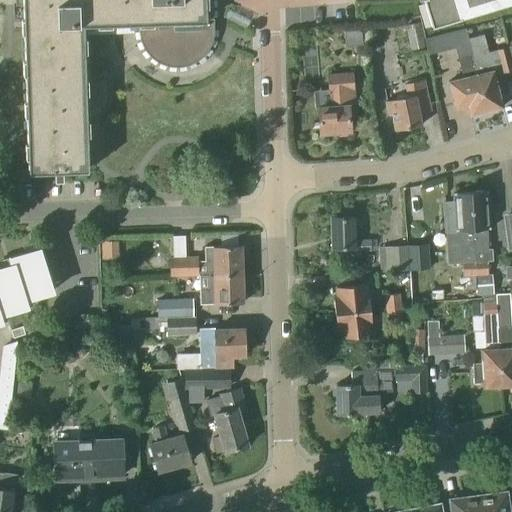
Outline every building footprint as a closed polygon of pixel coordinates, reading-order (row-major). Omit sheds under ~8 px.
[(14,0),(14,6),(22,5),(27,173),(53,172),(53,180),(62,179),(62,172),(88,171),(83,25),(138,24),(138,33),(139,37),(141,44),(144,50),(149,57),(155,61),(162,65),(170,67),(177,68),(185,67),(192,64),(197,61),(200,59),(204,55),(209,49),(212,42),(213,34),(213,27),(212,0),(14,0)] [(511,0),(425,0),(423,1),(432,30),(462,21),(462,19),(511,3),(511,0)] [(421,22),(405,26),(410,50),(426,47),(424,38),(421,22)] [(350,31),(357,49),(370,44),(364,26),(350,31)] [(463,30),(424,38),(426,47),(427,53),(453,47),(461,79),(447,83),(454,110),(465,107),(468,116),(484,112),(463,30)] [(511,71),(505,47),(487,52),(483,35),(468,39),(468,43),(470,54),(469,54),(471,60),(484,112),(501,108),(493,76),(511,71)] [(357,121),(353,73),(326,75),(328,94),(329,94),(331,107),(317,108),(319,135),(350,133),(349,121),(357,121)] [(420,126),(418,115),(431,112),(424,80),(404,85),(406,98),(384,103),(387,116),(390,116),(394,132),(420,126)] [(469,193),(474,277),(476,276),(477,296),(493,295),(493,294),(491,274),(488,274),(487,263),(491,263),(490,251),(488,251),(487,229),(489,229),(487,192),(469,193)] [(462,277),(474,277),(469,193),(452,194),(454,231),(448,232),(450,266),(461,265),(462,277)] [(511,213),(503,215),(506,237),(508,252),(511,250),(511,213)] [(354,240),(354,217),(330,218),(331,249),(353,248),(353,252),(371,251),(370,240),(354,240)] [(208,276),(241,275),(240,246),(204,247),(204,261),(197,261),(197,257),(185,257),(185,236),(172,236),(172,257),(169,257),(169,277),(198,277),(208,276)] [(408,245),(409,271),(428,270),(426,244),(408,245)] [(380,272),(396,272),(409,271),(408,245),(378,247),(380,272)] [(0,321),(6,320),(4,313),(32,305),(28,292),(48,285),(37,249),(8,258),(10,265),(0,267),(0,321)] [(241,275),(208,276),(209,292),(201,292),(202,304),(214,304),(214,305),(242,304),(241,275)] [(333,314),(369,311),(368,293),(366,294),(366,285),(334,288),(335,297),(332,297),(333,314)] [(385,309),(401,308),(400,294),(384,295),(385,309)] [(157,317),(184,317),(183,298),(157,299),(157,317)] [(483,318),(496,317),(495,317),(495,302),(494,302),(482,302),(483,318)] [(386,321),(402,319),(401,308),(385,309),(386,321)] [(369,311),(333,314),(335,331),(338,330),(339,339),(370,336),(369,327),(371,327),(369,311)] [(184,317),(157,317),(145,318),(145,332),(160,332),(160,324),(166,323),(166,336),(196,335),(195,317),(184,317)] [(481,363),(471,364),(473,384),(482,384),(483,388),(500,387),(496,327),(496,317),(483,318),(482,318),(483,328),(484,350),(480,350),(481,363)] [(511,326),(496,327),(500,387),(511,386),(511,326)] [(21,327),(10,331),(12,337),(24,334),(21,327)] [(214,331),(214,327),(200,327),(200,341),(201,369),(233,368),(233,355),(242,355),(241,330),(214,331)] [(424,354),(425,330),(415,329),(414,353),(424,354)] [(136,348),(146,347),(145,330),(131,331),(132,348),(136,348)] [(463,351),(462,332),(425,334),(426,353),(463,351)] [(0,426),(6,427),(14,343),(2,347),(1,347),(0,360),(0,426)] [(76,357),(76,356),(76,355),(76,354),(75,354),(75,353),(75,352),(74,352),(74,351),(73,350),(72,349),(71,349),(70,349),(69,348),(68,348),(67,348),(66,349),(65,349),(64,349),(63,350),(62,351),(62,352),(61,352),(61,353),(61,354),(60,354),(60,355),(60,356),(60,357),(60,358),(61,359),(61,360),(62,361),(62,362),(63,362),(63,363),(64,363),(65,363),(65,364),(66,364),(67,364),(68,364),(69,364),(70,364),(71,364),(71,363),(72,363),(73,363),(73,362),(74,362),(74,361),(75,360),(75,359),(76,358),(76,357)] [(199,369),(200,357),(176,356),(175,368),(199,369)] [(394,366),(394,364),(363,365),(363,370),(350,371),(351,385),(335,386),(336,416),(358,415),(358,414),(379,413),(379,410),(383,408),(382,391),(375,388),(375,378),(394,377),(394,382),(412,381),(412,386),(426,386),(425,365),(394,366)] [(211,387),(211,372),(185,373),(186,388),(206,387),(211,387)] [(180,379),(161,384),(166,400),(169,400),(179,433),(195,428),(186,398),(186,397),(180,379)] [(221,453),(244,447),(236,415),(247,412),(240,388),(218,394),(219,396),(206,400),(216,436),(211,438),(216,454),(220,452),(221,453)] [(168,440),(163,425),(151,429),(154,443),(148,445),(156,472),(188,463),(180,436),(168,440)] [(55,480),(121,477),(119,441),(53,444),(55,480)] [(20,495),(23,476),(0,472),(0,511),(10,511),(13,494),(20,495)] [(477,495),(479,511),(509,511),(510,509),(507,509),(504,491),(493,493),(489,491),(481,491),(478,495),(477,495)] [(479,511),(477,495),(476,496),(472,492),(464,493),(462,497),(450,499),(451,511),(479,511)] [(411,509),(411,511),(438,511),(437,504),(434,505),(432,502),(424,503),(422,507),(411,509)]
